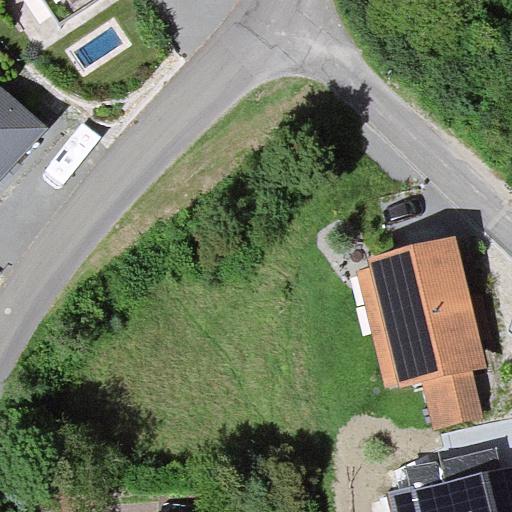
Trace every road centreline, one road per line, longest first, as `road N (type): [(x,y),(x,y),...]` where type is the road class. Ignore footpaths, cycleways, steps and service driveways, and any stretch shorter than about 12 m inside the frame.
road 1 (residential): [(0,349),(38,282),(131,171),(236,71),(285,0)]
road 2 (residential): [(285,0),(511,246)]
